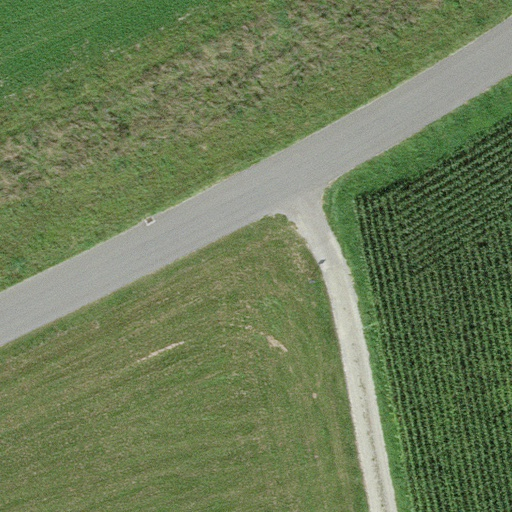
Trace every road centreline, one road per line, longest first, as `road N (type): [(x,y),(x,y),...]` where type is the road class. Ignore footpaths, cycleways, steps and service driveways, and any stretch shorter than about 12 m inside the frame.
road 1 (unclassified): [(0,318),(286,179),(511,43)]
road 2 (track): [(387,511),(350,308),(336,264),(286,179)]
